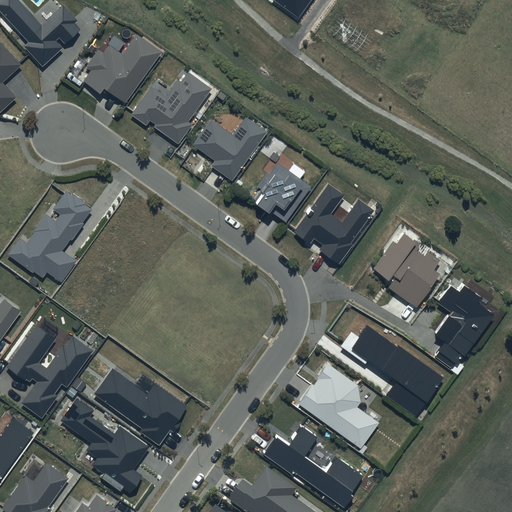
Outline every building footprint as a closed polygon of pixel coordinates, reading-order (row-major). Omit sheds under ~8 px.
[(64,5),(41,25),(18,0),(0,0),(0,10),(29,42),(25,46),(42,66),(62,48),(56,40),(59,37),(65,44),(81,29),(75,23),(78,20),(64,5)] [(273,0),(299,18),(312,0),(273,0)] [(163,52),(136,33),(121,54),(109,45),(103,54),(98,50),(86,67),(91,70),(83,81),(100,93),(104,88),(126,104),(163,52)] [(0,112),(16,98),(2,82),(21,65),(0,42),(0,112)] [(211,89),(188,72),(181,82),(178,79),(166,96),(152,86),(131,114),(147,125),(149,121),(155,124),(153,126),(179,144),(192,125),(188,122),(211,89)] [(267,133),(246,117),(233,135),(211,119),(193,145),(215,161),(211,166),(232,181),(267,133)] [(311,187),(278,163),(270,174),(267,173),(257,187),(261,189),(252,201),(270,214),(271,212),(286,222),(311,187)] [(345,195),(329,184),(295,231),(311,243),(314,238),(323,244),(319,250),(339,265),(354,245),(351,243),(375,210),(359,198),(342,222),(331,214),(345,195)] [(92,209),(66,191),(54,209),(61,214),(56,222),(46,215),(26,243),(19,238),(7,255),(42,280),(47,274),(61,283),(77,261),(63,251),(92,209)] [(419,245),(404,234),(397,244),(393,241),(373,268),(391,281),(387,287),(417,309),(441,275),(434,270),(440,261),(427,251),(424,256),(415,250),(419,245)] [(459,292),(450,286),(437,303),(450,312),(434,333),(444,340),(433,355),(452,368),(462,354),(465,357),(495,315),(479,303),(483,298),(464,285),(459,292)] [(0,342),(22,311),(5,299),(0,306),(0,342)] [(37,325),(6,367),(29,383),(32,378),(37,382),(21,403),(42,417),(57,396),(55,394),(62,385),(66,388),(93,351),(73,336),(65,347),(63,346),(46,369),(38,363),(55,338),(37,325)] [(397,347),(367,326),(359,337),(351,332),(341,346),(365,363),(368,360),(397,380),(386,396),(417,418),(445,377),(399,345),(397,347)] [(300,395),(296,401),(359,446),(377,420),(355,404),(359,398),(356,382),(326,360),(324,361),(322,360),(298,393),(300,395)] [(147,393),(113,368),(94,394),(141,428),(139,431),(159,445),(170,430),(173,432),(180,423),(177,420),(188,405),(155,381),(147,393)] [(96,410),(77,397),(60,420),(92,443),(88,450),(99,458),(94,465),(105,473),(102,478),(121,491),(123,488),(130,493),(143,475),(135,470),(151,447),(120,424),(114,432),(91,416),(96,410)] [(0,479),(33,432),(14,418),(0,437),(0,479)] [(318,438),(302,427),(289,446),(275,437),(263,455),(293,475),(295,474),(344,508),(352,497),(349,495),(363,476),(336,457),(326,472),(304,457),(318,438)] [(70,479),(47,462),(33,481),(26,475),(2,508),(7,511),(51,511),(53,509),(49,507),(70,479)] [(297,488),(266,466),(252,486),(242,479),(228,499),(246,511),(247,511),(248,510),(250,511),(315,511),(291,495),(297,488)] [(89,506),(82,502),(74,511),(114,511),(117,509),(97,495),(89,506)]
